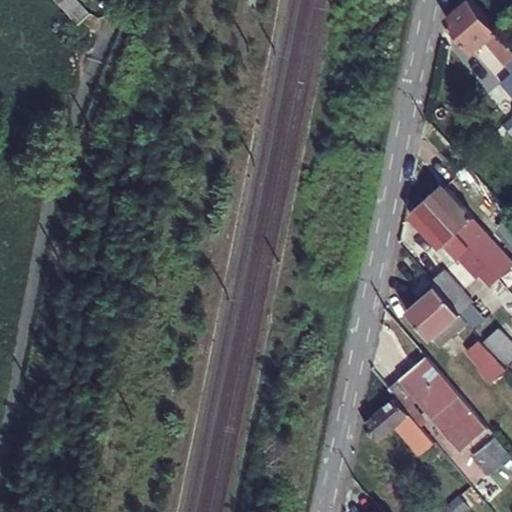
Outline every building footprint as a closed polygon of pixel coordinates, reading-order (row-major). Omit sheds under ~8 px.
[(80,0),(57,0),(77,21),(89,9),(80,0)] [(511,38),(501,26),(480,2),(478,0),(476,0),(454,19),(483,53),(498,43),(511,58),(511,38)] [(429,204),(488,271),(498,263),(479,243),(484,239),(471,225),(476,221),(446,188),(429,204)] [(488,271),(429,204),(410,219),(439,252),(443,248),(456,263),(460,260),(477,280),(488,271)] [(511,241),(511,211),(509,208),(494,221),(511,241)] [(434,281),(438,286),(457,308),(468,298),(446,272),(434,281)] [(457,308),(438,286),(426,297),(429,300),(411,314),(435,342),(464,316),(457,308)] [(511,371),(509,373),(484,344),(468,358),(494,387),(497,385),(511,402),(511,371)] [(390,389),(397,398),(418,422),(430,411),(455,439),(474,424),(449,394),(457,387),(429,354),(390,389)] [(424,453),(436,442),(418,422),(397,398),(366,424),(380,441),(399,425),(424,453)] [(489,471),(511,452),(495,432),(472,452),(489,471)] [(409,485),(427,471),(417,460),(407,467),(389,446),(381,452),(409,485)]
